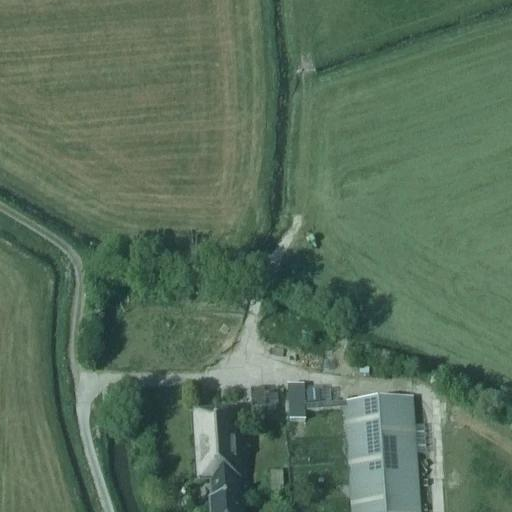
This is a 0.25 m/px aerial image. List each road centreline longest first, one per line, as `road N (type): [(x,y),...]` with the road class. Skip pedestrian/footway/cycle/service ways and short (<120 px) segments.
road 1 (track): [(80,382),(78,286),(69,253),(0,207)]
road 2 (unclassified): [(110,511),(80,382)]
